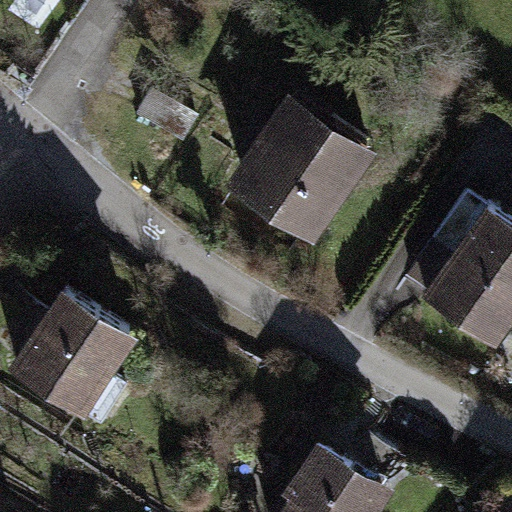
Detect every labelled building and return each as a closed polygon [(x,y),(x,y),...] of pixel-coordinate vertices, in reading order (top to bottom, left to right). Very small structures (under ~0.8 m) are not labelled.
[(0,0),(0,54),(32,76),(82,0),(0,0)] [(372,141),(278,83),(218,178),(311,236),(372,141)] [(511,307),(511,218),(477,196),(413,294),(489,343),(511,307)] [(143,322),(65,274),(6,371),(84,418),(143,322)] [(374,511),(394,480),(316,435),(270,511),(374,511)]
